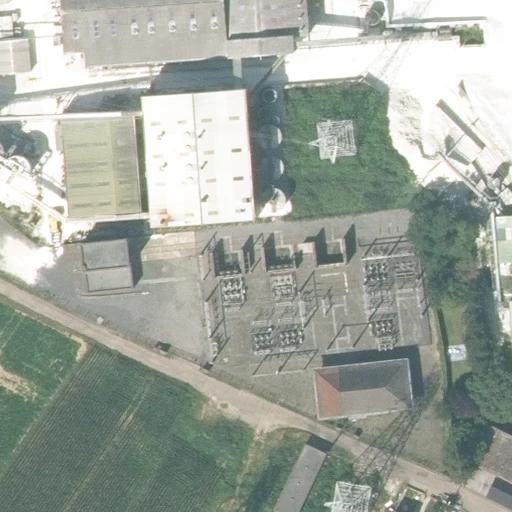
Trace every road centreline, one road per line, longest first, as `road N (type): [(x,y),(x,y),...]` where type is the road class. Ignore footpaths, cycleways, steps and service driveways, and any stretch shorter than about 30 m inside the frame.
road 1 (unclassified): [(0,280),(471,511)]
road 2 (unknown): [(0,2),(24,48),(70,70),(291,66),(315,56),(339,27),(344,0)]
